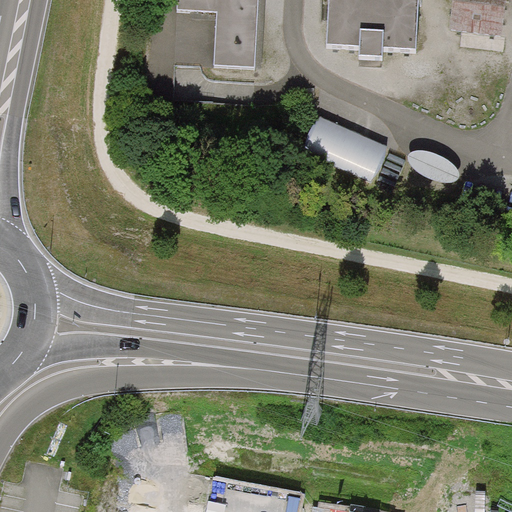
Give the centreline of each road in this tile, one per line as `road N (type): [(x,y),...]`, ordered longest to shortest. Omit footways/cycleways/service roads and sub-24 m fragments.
road 1 (track): [(511,288),(242,231),(138,198),(113,172),(99,129),(111,0)]
road 2 (primary): [(511,365),(133,312),(32,284)]
road 3 (primary): [(0,440),(23,409),(71,383),(296,371)]
road 4 (primary): [(22,352),(161,349),(296,371)]
road 5 (primary): [(8,249),(12,142),(36,0)]
road 6 (primary): [(296,371),(511,406)]
